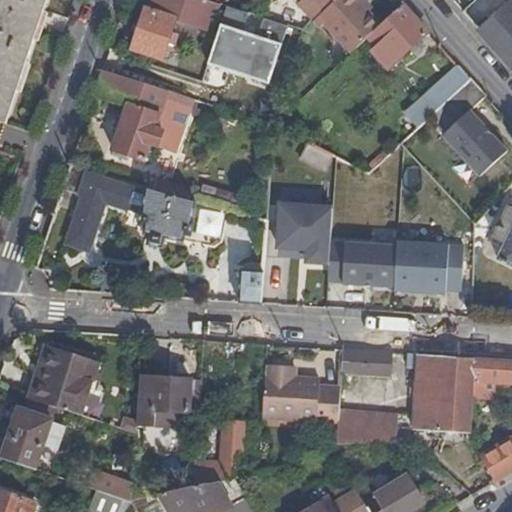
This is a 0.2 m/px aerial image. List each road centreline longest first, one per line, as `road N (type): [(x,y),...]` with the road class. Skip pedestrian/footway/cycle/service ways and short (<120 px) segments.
road 1 (residential): [(0,306),(511,341)]
road 2 (tertiary): [(94,0),(0,291)]
road 3 (residential): [(511,91),(427,0)]
